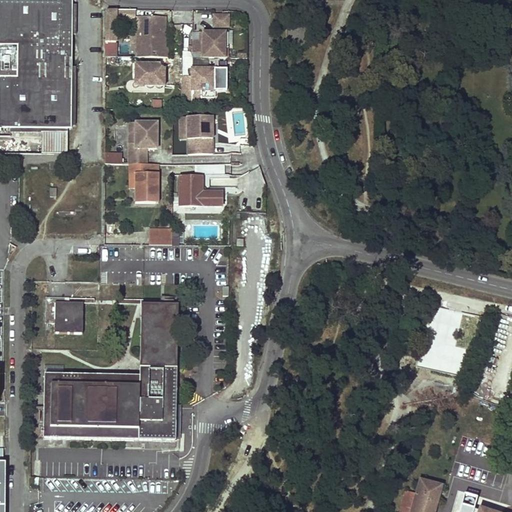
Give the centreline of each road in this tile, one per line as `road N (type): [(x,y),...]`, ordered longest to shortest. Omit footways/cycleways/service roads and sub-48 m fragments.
road 1 (residential): [(299,233),(266,394),(248,411),(210,419),(178,511)]
road 2 (unclassified): [(16,511),(23,257),(37,248),(89,247)]
road 3 (residential): [(242,0),(260,16),(265,137),(299,233)]
road 4 (residential): [(299,233),(511,288)]
